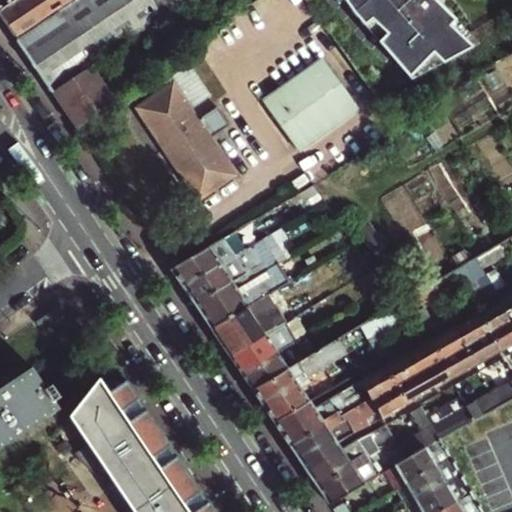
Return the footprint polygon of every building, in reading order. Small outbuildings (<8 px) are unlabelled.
[(0,14),(16,39),(73,0),(12,0),(0,8),(0,14)] [(73,0),(16,39),(51,91),(91,64),(184,0),(73,0)] [(341,0),(342,1),(352,14),(363,26),(361,28),(373,45),(400,83),(402,86),(432,69),(459,55),(467,51),(440,34),(415,0),(341,0)] [(185,59),(165,72),(172,82),(136,106),(197,197),(233,174),(209,137),(228,124),(216,106),(197,119),(189,108),(209,95),(185,59)] [(322,59),(317,63),(335,88),(341,84),(322,59)] [(317,63),(263,102),(296,147),(356,105),(341,84),(335,88),(317,63)] [(115,98),(91,64),(51,91),(76,128),(115,98)] [(246,248),(233,231),(171,268),(183,285),(223,261),(246,248)] [(506,253),(511,249),(511,236),(501,243),(506,253)] [(199,309),(236,287),(277,263),(263,238),(251,245),(246,248),(223,261),(183,285),(199,309)] [(506,253),(501,243),(477,256),(482,265),(483,266),(506,253)] [(482,265),(477,256),(454,270),(458,278),(473,270),(482,265)] [(277,263),(236,287),(199,309),(211,326),(270,292),(288,281),(277,263)] [(482,265),(473,270),(478,280),(487,274),(483,266),(482,265)] [(496,269),(487,274),(496,290),(505,285),(496,269)] [(458,278),(454,270),(431,284),(437,294),(438,297),(461,284),(458,278)] [(496,290),(487,274),(478,280),(486,296),(496,290)] [(422,302),(437,294),(431,284),(407,298),(413,308),(422,302)] [(282,311),(270,292),(211,326),(224,346),(229,354),(264,334),(254,320),(272,309),(276,315),(282,311)] [(511,294),(502,300),(511,318),(511,294)] [(407,298),(384,311),(389,321),(413,308),(407,298)] [(488,332),(510,319),(511,318),(502,300),(478,314),(488,332)] [(415,312),(425,307),(422,302),(413,308),(415,312)] [(435,325),(425,307),(415,312),(425,330),(435,325)] [(367,339),(391,325),(389,321),(384,311),(360,325),(367,339)] [(465,345),(487,332),(488,332),(478,314),(455,327),(465,345)] [(511,341),(511,323),(510,319),(488,332),(487,332),(497,350),(511,341)] [(287,321),(264,334),(229,354),(241,371),(298,338),(287,321)] [(344,352),(367,339),(360,325),(336,339),(344,352)] [(441,358),(464,345),(465,345),(455,327),(431,341),(441,358)] [(497,350),(487,332),(465,345),(464,345),(474,363),(497,350)] [(308,356),(298,338),(241,371),(252,388),(285,369),(308,356)] [(344,352),(336,339),(308,356),(285,369),(252,388),(277,425),(278,427),(313,408),(311,405),(300,389),(311,382),(308,377),(346,355),(344,352)] [(441,358),(431,341),(408,354),(418,372),(440,359),(441,358)] [(450,377),(474,363),(464,345),(441,358),(440,359),(450,377)] [(418,372),(408,354),(384,367),(394,385),(417,372),(418,372)] [(427,390),(450,377),(440,359),(418,372),(417,372),(427,390)] [(357,373),(354,367),(347,371),(350,377),(357,373)] [(371,398),(393,385),(394,385),(384,367),(360,381),(366,390),(371,398)] [(0,444),(55,408),(51,401),(59,397),(51,384),(43,389),(32,371),(0,392),(0,444)] [(403,403),(427,390),(417,372),(394,385),(393,385),(403,403)] [(215,511),(168,440),(157,423),(126,380),(107,392),(98,377),(68,416),(88,444),(75,453),(82,462),(90,470),(100,476),(111,479),(133,511),(215,511)] [(511,400),(511,379),(490,392),(499,408),(511,400)] [(360,380),(350,386),(356,395),(366,390),(360,381),(360,380)] [(381,416),(403,403),(393,385),(371,398),(381,416)] [(338,393),(313,408),(278,427),(290,445),(347,412),(371,398),(366,390),(356,395),(344,403),(338,393)] [(499,408),(490,392),(465,404),(467,407),(475,422),(499,408)] [(371,398),(347,412),(290,445),(304,466),(306,468),(341,448),(339,445),(336,440),(357,428),(381,416),(371,398)] [(452,435),(475,422),(467,407),(444,421),(452,435)] [(429,448),(440,442),(452,435),(444,421),(442,421),(440,417),(433,421),(436,427),(422,435),(429,448)] [(395,439),(385,423),(360,437),(341,448),(306,468),(317,485),(395,439)] [(422,435),(419,431),(397,443),(407,460),(429,448),(422,435)] [(397,443),(395,439),(317,485),(330,504),(386,472),(407,460),(397,443)] [(429,448),(407,460),(386,472),(396,490),(450,459),(440,442),(429,448)] [(416,503),(460,478),(450,459),(396,490),(407,508),(416,503)] [(421,511),(438,511),(470,494),(460,478),(416,503),(421,511)] [(479,511),(480,511),(470,494),(438,511),(479,511)]
